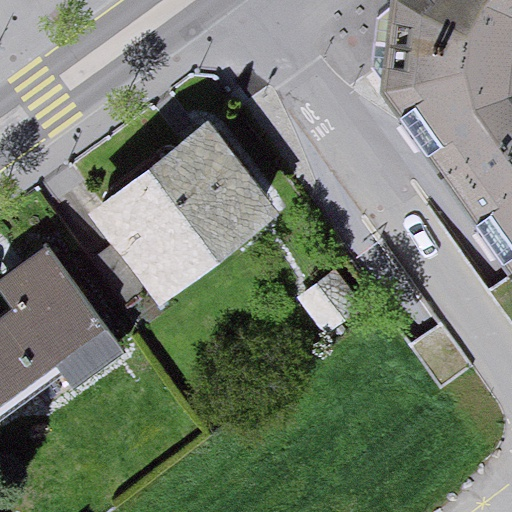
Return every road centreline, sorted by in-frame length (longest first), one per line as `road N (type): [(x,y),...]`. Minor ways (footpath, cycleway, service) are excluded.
road 1 (residential): [(511,352),(246,0)]
road 2 (tertiary): [(0,141),(186,0)]
